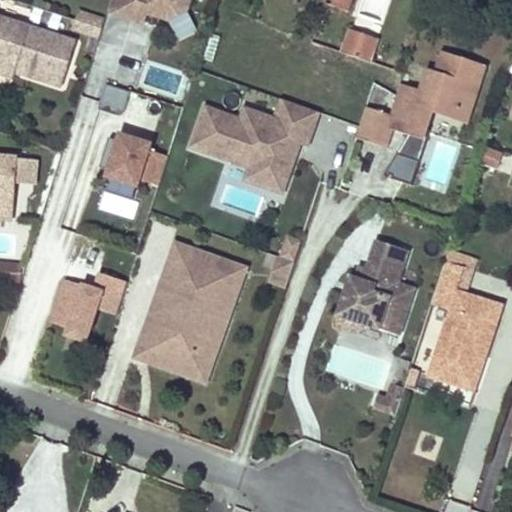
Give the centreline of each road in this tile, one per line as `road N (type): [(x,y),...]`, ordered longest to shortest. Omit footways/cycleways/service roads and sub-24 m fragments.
road 1 (unknown): [(10,396),(111,58),(136,49)]
road 2 (residential): [(0,392),(334,511)]
road 3 (unknown): [(511,365),(465,511)]
